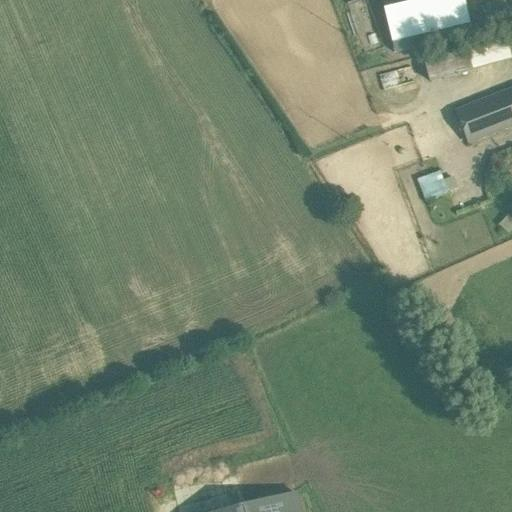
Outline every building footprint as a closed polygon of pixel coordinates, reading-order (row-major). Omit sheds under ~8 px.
[(471,35),(463,0),(380,0),(394,53),(471,35)] [(418,52),(423,74),(464,64),(459,42),(418,52)] [(511,89),(456,110),(469,143),(511,126),(511,89)] [(491,155),(484,174),(499,180),(507,161),(491,155)] [(439,173),(416,182),(424,203),(445,196),(444,194),(456,190),(452,178),(442,182),(439,173)] [(223,511),(300,511),(296,493),(223,511)]
